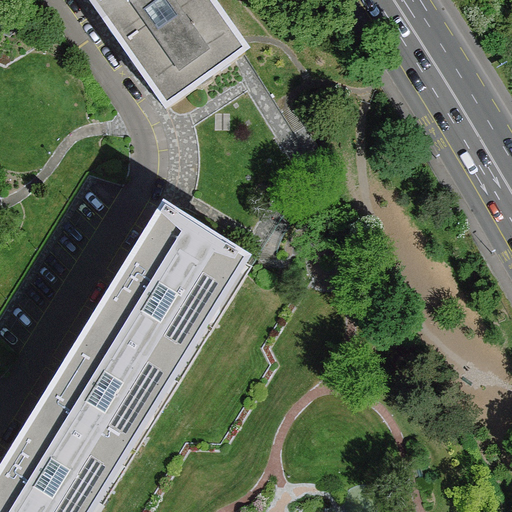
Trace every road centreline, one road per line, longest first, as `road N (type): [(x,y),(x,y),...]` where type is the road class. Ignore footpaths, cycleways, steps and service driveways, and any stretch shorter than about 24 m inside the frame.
road 1 (residential): [(0,405),(134,205),(145,161),(127,105),(51,0)]
road 2 (primary): [(511,193),(393,0)]
